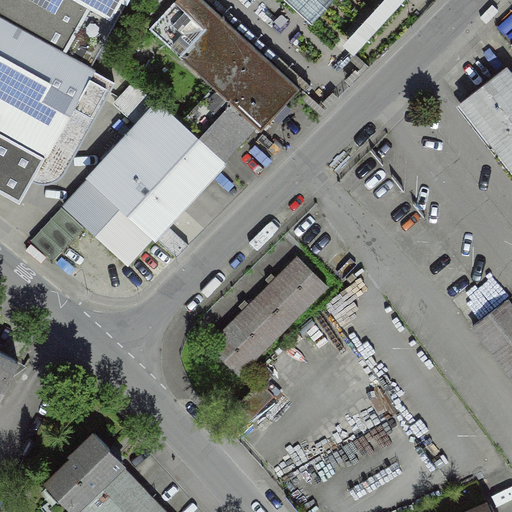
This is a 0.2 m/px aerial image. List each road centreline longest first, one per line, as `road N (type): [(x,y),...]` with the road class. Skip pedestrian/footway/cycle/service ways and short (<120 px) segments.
road 1 (residential): [(107,359),(480,0)]
road 2 (residential): [(107,359),(251,511)]
road 3 (residential): [(0,269),(107,359)]
